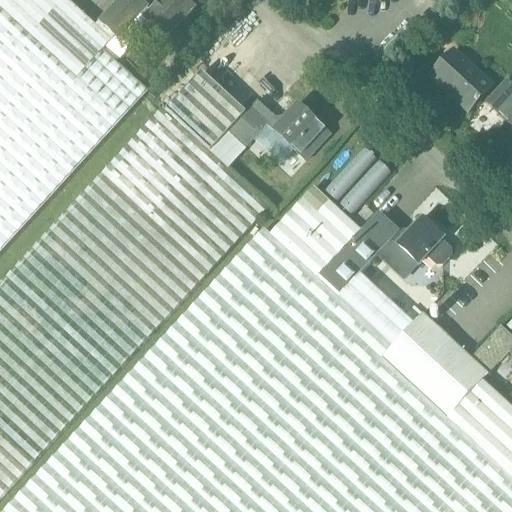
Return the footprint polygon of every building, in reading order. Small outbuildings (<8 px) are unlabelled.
[(121,0),(99,24),(117,40),(118,39),(117,39),(118,39),(140,15),(166,39),(193,10),(182,0),(164,0),(152,14),(146,8),(147,7),(139,0),(121,0)] [(492,88),(454,52),(430,78),(468,114),(492,88)] [(166,113),(211,153),(246,115),(201,75),(166,113)] [(498,113),(511,98),(511,86),(507,82),(486,104),(497,114),(498,113)] [(511,98),(498,113),(509,123),(508,124),(511,127),(511,98)] [(246,115),(211,153),(229,170),(268,128),(294,152),(307,163),(331,137),(318,125),(298,106),(280,126),(274,120),(276,119),(267,111),(258,103),(246,115)] [(352,215),(393,171),(367,147),(326,191),(352,215)] [(229,511),(384,343),(405,321),(408,318),(361,275),(391,242),(419,267),(427,258),(437,268),(443,267),(447,263),(452,257),(452,251),(447,246),(442,242),(444,240),(423,221),(404,241),(398,235),(399,234),(380,215),(365,231),(357,224),(320,190),(318,193),(313,189),(271,234),(270,233),(100,419),(14,511),(229,511)] [(229,511),(453,511),(497,465),(511,448),(511,406),(484,381),(511,351),(511,336),(501,327),(472,359),(447,337),(424,316),(416,325),(408,318),(405,321),(384,343),(229,511)] [(511,511),(511,448),(497,465),(453,511),(511,511)]
